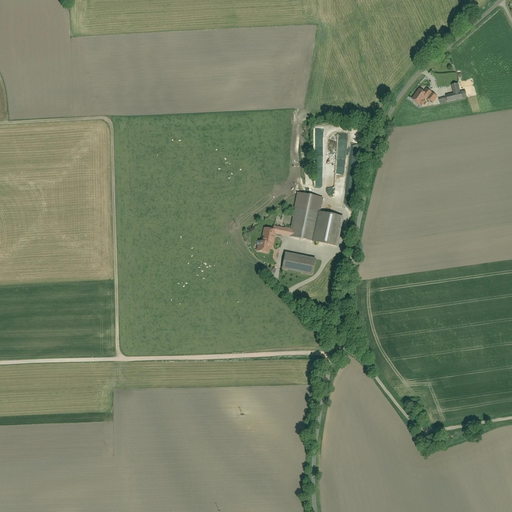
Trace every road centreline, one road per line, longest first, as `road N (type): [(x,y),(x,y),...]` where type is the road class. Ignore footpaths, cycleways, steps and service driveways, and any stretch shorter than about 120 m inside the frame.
road 1 (residential): [(315,511),(316,443),(332,352),(390,113),(416,76),(502,0)]
road 2 (track): [(0,125),(108,120),(118,358)]
road 3 (track): [(332,352),(0,363)]
road 4 (track): [(334,342),(354,353),(423,429),(511,418)]
road 5 (track): [(336,331),(307,320),(278,285),(284,242),(328,255),(315,278)]
